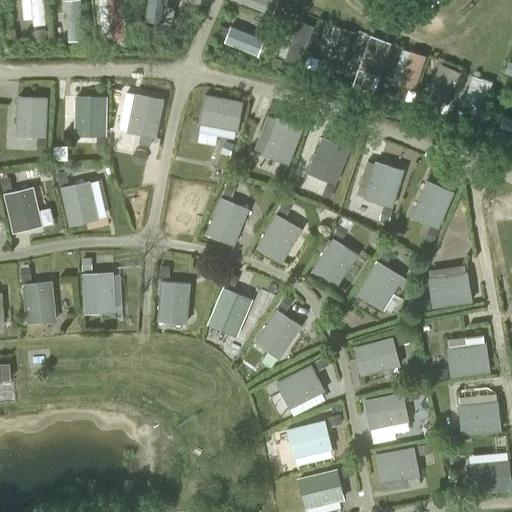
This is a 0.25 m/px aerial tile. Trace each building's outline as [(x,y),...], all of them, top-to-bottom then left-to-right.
[(25,0),(27,17),(39,16),(39,23),(50,23),(48,0),(25,0)] [(88,27),(83,0),(72,0),(75,15),(65,17),(67,30),(88,27)] [(129,21),(127,0),(112,0),(113,22),(129,21)] [(230,37),(264,49),(271,29),(237,16),(230,37)] [(330,55),(348,55),(348,44),(359,44),(360,27),(330,27),(330,55)] [(365,70),(385,71),(386,42),(366,41),(365,70)] [(454,92),(458,60),(398,52),(393,84),(454,92)] [(483,110),(494,81),(474,74),(464,103),(483,110)] [(161,134),(166,94),(127,90),(123,130),(161,134)] [(242,129),(249,101),(211,92),(204,120),(242,129)] [(110,134),(111,94),(80,93),(79,133),(110,134)] [(18,135),(51,135),(51,94),(19,94),(18,135)] [(258,151),(294,164),(308,125),(271,112),(258,151)] [(221,143),(222,135),(240,136),(241,127),(204,124),(203,142),(221,143)] [(326,133),(310,171),(342,184),(358,146),(326,133)] [(398,205),(407,166),(369,157),(361,196),(398,205)] [(75,226),(107,216),(95,177),(63,186),(75,226)] [(442,227),(457,189),(427,177),(412,215),(442,227)] [(18,231),(48,223),(37,184),(7,192),(18,231)] [(239,245),(255,208),(226,195),(210,233),(239,245)] [(287,262),(307,226),(280,211),(260,248),(287,262)] [(338,236),(316,265),(339,282),(361,253),(338,236)] [(85,270),(104,269),(104,256),(85,257),(85,270)] [(396,292),(406,273),(377,258),(358,295),(393,313),(402,295),(396,292)] [(472,264),(432,267),(434,305),(475,302),(472,264)] [(86,272),(88,312),(120,311),(118,270),(86,272)] [(159,319),(193,321),(195,280),(160,279),(159,319)] [(30,320),(60,320),(60,281),(29,281),(30,320)] [(226,285),(211,323),(242,335),(257,297),(226,285)] [(76,296),(61,297),(62,310),(77,309),(76,296)] [(281,358),(308,326),(283,306),(257,338),(281,358)] [(366,373),(405,363),(397,334),(359,344),(366,373)] [(451,336),(453,374),(492,373),(490,334),(451,336)] [(0,380),(4,380),(4,390),(16,389),(14,361),(0,361),(0,380)] [(296,414),(332,396),(315,363),(280,380),(296,414)] [(375,428),(414,420),(408,390),(369,399),(375,428)] [(464,432),(503,430),(502,399),(463,401),(464,432)] [(330,419),(291,426),(296,456),(336,449),(330,419)] [(422,454),(432,452),(430,442),(378,452),(384,482),(426,474),(422,454)] [(468,490),(511,488),(511,477),(511,451),(467,453),(468,490)] [(344,497),(357,493),(349,465),(301,478),(311,511),(319,511),(346,504),(344,497)]
